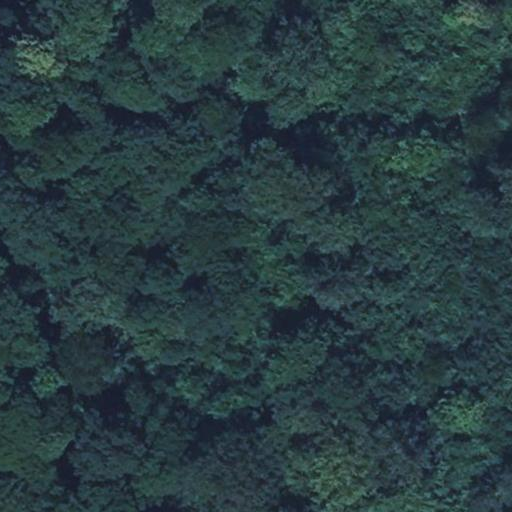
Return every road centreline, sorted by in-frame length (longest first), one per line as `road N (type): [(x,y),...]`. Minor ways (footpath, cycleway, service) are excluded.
road 1 (track): [(143,511),(116,365),(109,148)]
road 2 (track): [(252,0),(109,148)]
